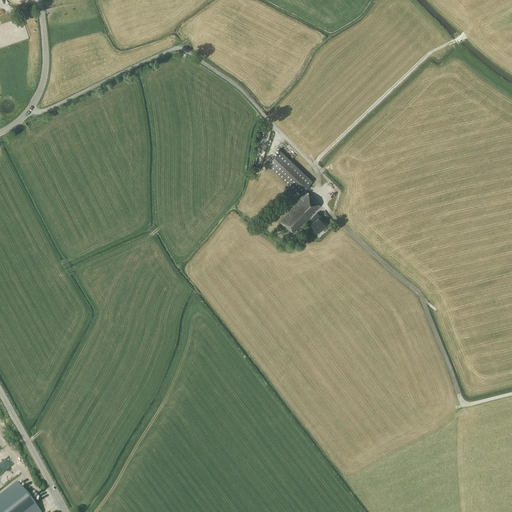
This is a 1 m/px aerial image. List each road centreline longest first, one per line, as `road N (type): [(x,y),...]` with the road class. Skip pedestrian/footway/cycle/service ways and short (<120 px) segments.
road 1 (track): [(311,166),(429,54),(484,25)]
road 2 (tertiary): [(0,132),(24,115),(41,86),(40,0)]
road 3 (tertiary): [(65,511),(0,393)]
